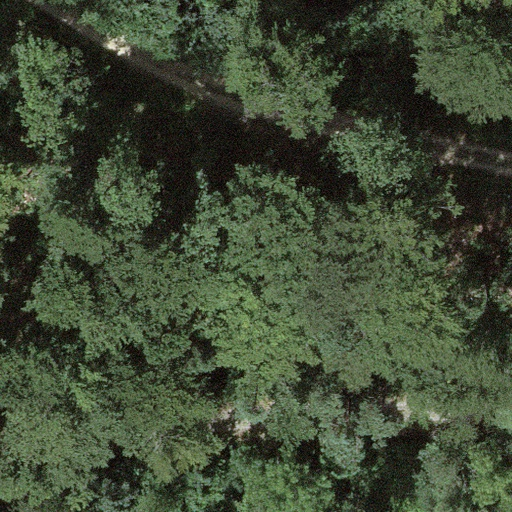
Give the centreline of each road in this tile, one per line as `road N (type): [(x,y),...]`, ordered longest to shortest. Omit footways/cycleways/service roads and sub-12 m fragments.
road 1 (track): [(511,399),(263,415),(0,446)]
road 2 (track): [(511,164),(326,127),(59,0)]
